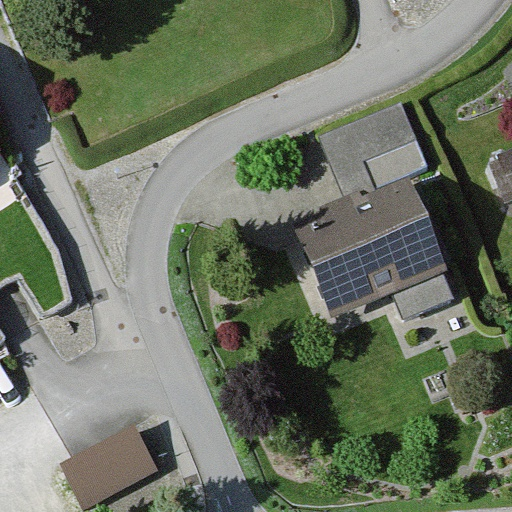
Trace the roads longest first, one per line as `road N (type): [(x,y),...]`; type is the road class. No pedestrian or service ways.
road 1 (residential): [(396,70),(272,114),(189,159),(163,190),(149,230),(150,333)]
road 2 (residential): [(150,333),(100,287),(0,57)]
road 3 (residential): [(150,333),(235,511)]
